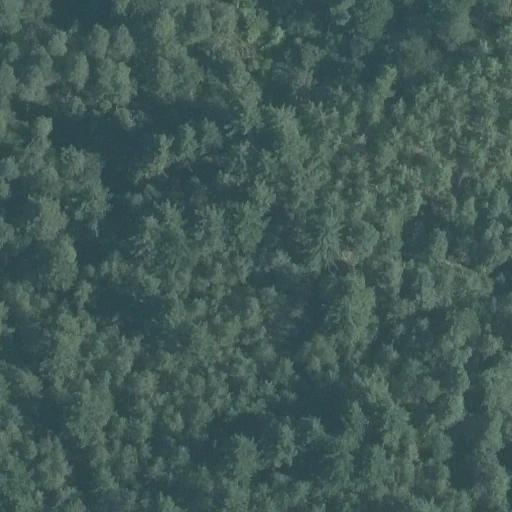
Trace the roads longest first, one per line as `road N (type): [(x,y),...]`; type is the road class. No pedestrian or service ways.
road 1 (track): [(0,226),(511,40)]
road 2 (track): [(81,511),(0,321)]
